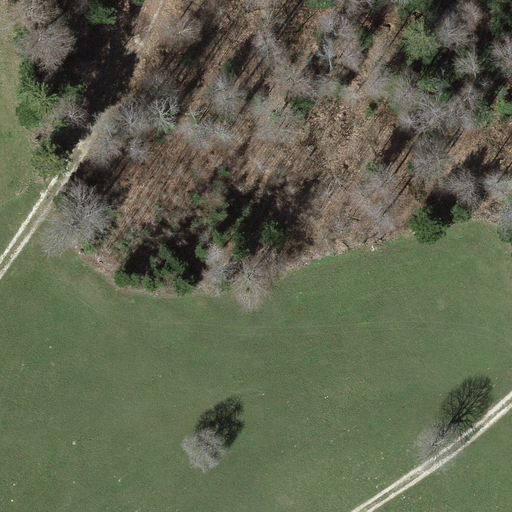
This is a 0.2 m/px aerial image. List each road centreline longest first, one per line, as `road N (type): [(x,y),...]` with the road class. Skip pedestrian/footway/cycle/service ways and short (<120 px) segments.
road 1 (track): [(158,0),(0,266)]
road 2 (track): [(511,400),(356,511)]
